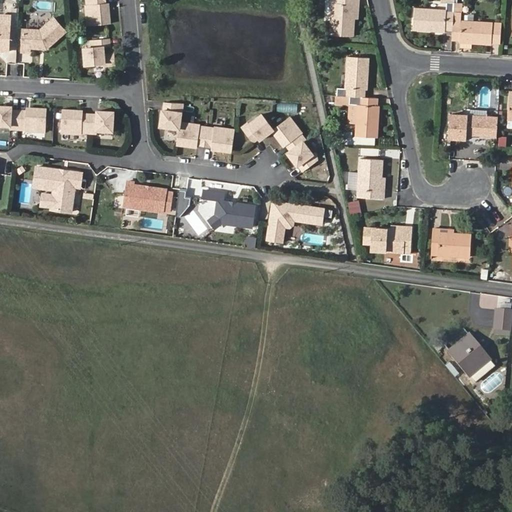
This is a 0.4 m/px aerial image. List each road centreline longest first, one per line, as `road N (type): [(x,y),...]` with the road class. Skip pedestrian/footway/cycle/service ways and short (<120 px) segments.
road 1 (residential): [(511,290),(0,221)]
road 2 (residential): [(395,60),(423,191),(460,195),(472,184)]
road 3 (residential): [(3,146),(140,162)]
road 4 (residential): [(137,92),(0,84)]
road 5 (residential): [(140,162),(275,176)]
